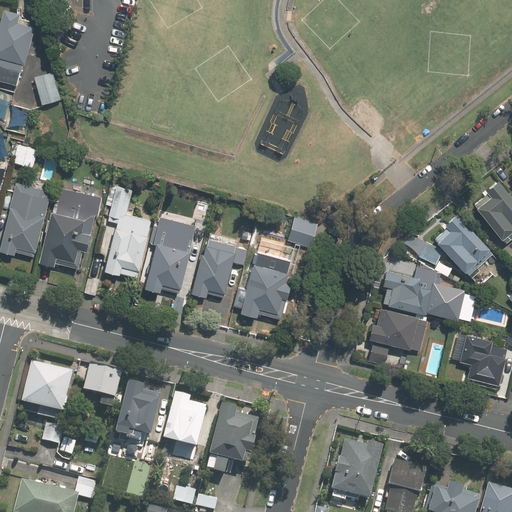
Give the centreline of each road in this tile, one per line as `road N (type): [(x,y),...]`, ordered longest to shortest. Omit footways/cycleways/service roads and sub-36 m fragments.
road 1 (residential): [(511,108),(357,235),(311,381)]
road 2 (secondary): [(311,381),(10,307)]
road 3 (secondary): [(511,433),(311,381)]
road 4 (residential): [(311,381),(278,511)]
